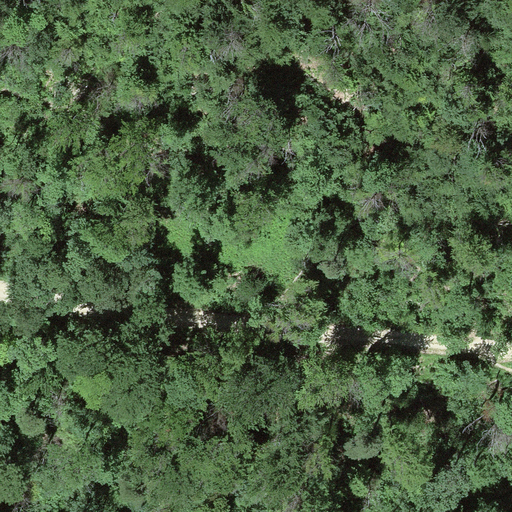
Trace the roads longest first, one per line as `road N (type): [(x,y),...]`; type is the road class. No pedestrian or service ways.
road 1 (track): [(511,485),(389,484),(304,502),(60,509),(0,502)]
road 2 (track): [(0,288),(212,324),(473,346)]
